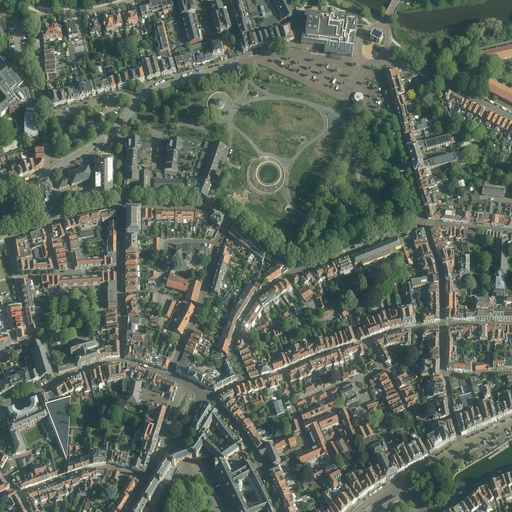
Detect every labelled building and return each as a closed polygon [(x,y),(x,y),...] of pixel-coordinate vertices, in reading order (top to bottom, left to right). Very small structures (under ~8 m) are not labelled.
[(198,9),(195,0),(176,0),(181,17),(195,13),(194,10),(198,9)] [(230,0),(232,4),(233,10),(235,15),(236,21),(237,24),(238,26),(239,33),(240,35),(238,36),(239,38),(239,40),(242,50),(243,55),(284,43),(280,28),(290,26),(289,20),(292,19),(290,10),(289,6),(288,5),(285,0),(230,0)] [(160,1),(155,2),(157,12),(158,14),(159,14),(159,15),(162,14),(162,13),(163,13),(162,11),(163,10),(161,4),(161,3),(160,1)] [(212,17),(216,32),(220,31),(220,32),(224,31),(224,30),(227,29),(227,30),(231,29),(227,13),(225,13),(222,3),(211,6),(212,9),(214,9),(215,11),(213,11),(214,16),(212,17)] [(148,17),(145,7),(140,9),(141,12),(138,12),(140,21),(145,20),(145,18),(148,17)] [(300,16),(300,21),(302,21),(304,21),(302,38),(301,44),(311,46),(325,48),(324,54),(326,54),(330,55),(334,55),(336,55),(340,56),(349,57),(352,58),(352,57),(357,19),(352,19),(349,18),(341,17),(333,16),(327,15),(325,15),(321,15),(320,14),(313,13),(305,12),(305,14),(301,14),(300,16)] [(130,14),(133,27),(136,26),(137,28),(139,27),(136,13),(133,13),(132,13),(131,13),(130,14)] [(124,16),(126,26),(125,26),(126,31),(129,30),(129,28),(133,27),(130,14),(129,14),(128,14),(127,14),(126,15),(124,16)] [(117,17),(113,18),(116,30),(116,32),(120,31),(123,31),(120,16),(119,15),(117,16),(117,17)] [(183,22),(184,24),(197,21),(197,20),(197,18),(195,19),(194,16),(182,19),(183,19),(182,19),(183,22)] [(108,19),(104,20),(105,24),(104,24),(105,29),(106,33),(104,33),(105,35),(108,35),(108,32),(111,31),(112,34),(116,33),(116,32),(116,30),(113,18),(113,17),(112,17),(109,18),(108,19)] [(89,29),(90,35),(91,37),(97,36),(97,37),(100,36),(99,33),(100,33),(99,29),(100,29),(99,25),(98,25),(97,21),(93,22),(93,21),(89,22),(90,23),(89,23),(90,29),(89,29)] [(184,24),(183,24),(184,27),(185,27),(185,29),(199,26),(199,25),(198,23),(196,24),(195,21),(198,21),(197,21),(184,24)] [(75,25),(71,26),(68,26),(68,27),(66,28),(69,41),(70,41),(70,39),(73,39),(74,41),(79,40),(76,29),(78,29),(79,28),(78,26),(77,25),(75,26),(75,25)] [(54,40),(53,28),(53,27),(52,26),(49,27),(49,28),(44,29),(44,33),(43,33),(43,37),(44,41),(54,40)] [(53,28),(54,40),(54,44),(56,44),(56,42),(56,41),(55,40),(62,39),(61,27),(61,26),(60,26),(58,26),(57,27),(57,28),(53,28)] [(185,29),(184,29),(185,33),(186,32),(187,34),(200,31),(199,28),(197,29),(197,26),(199,26),(185,29)] [(280,28),(284,43),(294,40),(290,26),(280,28)] [(187,34),(186,34),(187,38),(187,37),(188,39),(201,36),(201,33),(199,34),(198,31),(200,31),(187,34)] [(379,44),(383,37),(378,35),(374,32),(370,39),(375,41),(379,44)] [(201,36),(188,39),(188,41),(188,45),(189,45),(201,42),(200,39),(202,38),(201,36)] [(214,44),(211,45),(214,55),(224,52),(221,42),(215,44),(215,43),(214,43),(214,44)] [(203,54),(204,59),(205,62),(214,60),(212,52),(211,50),(210,50),(209,48),(206,49),(207,54),(208,53),(208,54),(203,56),(203,54)] [(511,48),(478,56),(480,63),(481,63),(482,65),(511,58),(511,48)] [(170,51),(162,52),(164,59),(168,58),(169,61),(165,62),(168,74),(176,72),(173,60),(170,51)] [(190,53),(191,55),(194,65),(196,64),(196,65),(201,64),(202,64),(205,64),(205,62),(204,59),(203,54),(199,55),(200,57),(195,58),(194,55),(197,54),(196,51),(193,52),(190,53)] [(160,59),(157,60),(162,76),(168,74),(165,62),(162,63),(161,60),(164,59),(162,52),(160,53),(156,54),(158,58),(159,57),(160,59)] [(180,58),(183,68),(188,67),(185,57),(185,54),(180,56),(180,58)] [(191,55),(185,57),(188,67),(194,65),(191,55)] [(183,68),(180,58),(175,60),(178,70),(183,68)] [(156,59),(149,61),(154,78),(161,76),(156,59)] [(154,78),(149,61),(142,63),(147,80),(154,78)] [(139,68),(135,70),(138,82),(145,81),(140,63),(139,63),(138,64),(138,67),(139,68)] [(466,66),(460,78),(468,82),(475,69),(468,65),(467,67),(466,66)] [(120,73),(120,74),(123,87),(131,85),(127,71),(126,68),(119,70),(120,73)] [(56,69),(45,70),(46,78),(53,77),(54,79),(56,79),(56,74),(56,69)] [(130,70),(127,71),(131,85),(138,82),(135,70),(135,69),(130,70)] [(387,74),(390,84),(400,81),(399,77),(400,77),(398,72),(401,71),(401,70),(395,71),(395,72),(387,74)] [(24,110),(25,110),(31,108),(33,107),(28,90),(23,91),(20,88),(23,85),(11,71),(4,77),(2,74),(0,75),(0,80),(2,83),(0,85),(0,94),(6,102),(0,107),(0,110),(3,114),(8,111),(9,114),(14,113),(14,112),(18,110),(18,109),(22,107),(22,108),(24,108),(24,110)] [(123,87),(120,74),(115,75),(118,88),(123,87)] [(92,77),(92,80),(96,94),(97,94),(98,94),(101,93),(101,92),(105,91),(105,92),(109,91),(109,90),(106,79),(98,81),(97,75),(92,77)] [(114,76),(107,78),(110,90),(111,89),(112,90),(114,90),(114,89),(117,88),(115,80),(114,76)] [(84,78),(82,79),(87,97),(91,95),(92,95),(92,96),(93,96),(94,95),(95,94),(92,80),(87,82),(87,81),(85,82),(85,81),(85,79),(84,78)] [(434,89),(435,83),(430,81),(430,80),(426,78),(423,85),(427,87),(428,88),(431,88),(434,89)] [(76,81),(77,84),(78,87),(81,99),(84,98),(84,97),(87,97),(82,79),(76,81)] [(392,92),(403,89),(400,81),(390,84),(392,92)] [(70,82),(70,83),(71,87),(74,101),(81,99),(78,87),(75,88),(74,86),(72,87),(72,85),(73,85),(72,82),(70,82)] [(511,93),(488,82),(485,89),(486,90),(486,91),(511,104),(511,93)] [(71,87),(63,89),(64,90),(64,91),(67,103),(72,102),(74,101),(71,87)] [(452,94),(440,88),(447,92),(443,100),(443,101),(448,103),(452,94)] [(56,89),(57,91),(60,105),(63,105),(67,103),(64,91),(64,90),(59,91),(59,92),(58,92),(58,89),(56,89)] [(403,89),(392,92),(395,101),(403,99),(401,95),(405,94),(403,89)] [(60,105),(57,91),(49,93),(51,106),(53,107),(60,105),(60,106),(60,105)] [(403,99),(395,101),(397,110),(410,106),(411,106),(410,103),(405,104),(404,100),(409,98),(407,94),(405,94),(401,95),(403,99)] [(448,103),(447,104),(448,105),(449,106),(450,107),(451,105),(450,104),(452,102),(455,104),(458,97),(452,94),(448,103)] [(458,97),(455,104),(459,106),(455,113),(457,114),(460,109),(464,101),(458,97)] [(460,109),(457,114),(459,115),(461,110),(460,110),(460,108),(465,111),(469,103),(464,100),(464,101),(460,109)] [(216,109),(217,110),(219,110),(220,110),(222,110),(223,109),(224,107),(224,106),(224,105),(223,103),(222,102),(221,101),(220,101),(218,101),(217,102),(216,103),(215,104),(215,106),(215,107),(216,109)] [(469,103),(465,111),(468,112),(466,116),(468,117),(468,119),(468,118),(470,115),(470,114),(474,106),(469,103)] [(37,106),(33,107),(31,108),(25,110),(26,115),(24,116),(24,138),(37,138),(37,119),(38,119),(38,115),(36,115),(36,114),(36,112),(38,112),(38,109),(37,106)] [(410,106),(397,110),(400,119),(410,116),(409,114),(410,113),(410,111),(411,111),(410,106)] [(468,118),(468,119),(470,120),(471,118),(470,118),(472,116),(470,115),(471,113),(475,116),(479,108),(474,106),(470,114),(470,115),(468,118)] [(479,108),(475,116),(481,118),(484,111),(479,108)] [(489,123),(493,115),(488,113),(484,120),(487,121),(485,125),(489,128),(490,125),(488,124),(489,123)] [(410,116),(400,119),(402,127),(415,124),(419,122),(418,120),(412,122),(412,121),(415,120),(413,115),(410,116)] [(493,115),(489,123),(494,125),(498,118),(493,115)] [(498,118),(494,125),(497,127),(494,131),(496,133),(497,132),(498,132),(500,130),(498,129),(499,128),(503,120),(498,118)] [(413,129),(403,132),(405,136),(420,132),(423,131),(426,140),(424,141),(424,142),(430,141),(426,128),(429,128),(427,120),(421,122),(421,124),(422,126),(413,129)] [(499,128),(504,130),(508,122),(503,120),(499,128)] [(415,124),(402,127),(403,132),(413,129),(413,127),(414,126),(414,127),(416,126),(415,124)] [(420,132),(405,136),(406,142),(415,139),(414,136),(421,134),(420,132)] [(414,145),(408,147),(409,148),(408,149),(410,156),(411,160),(412,164),(422,162),(423,165),(426,164),(425,160),(426,160),(425,155),(424,156),(423,152),(426,151),(446,146),(446,147),(449,146),(448,145),(457,143),(455,135),(415,147),(414,145)] [(124,169),(124,186),(126,186),(126,184),(137,184),(137,195),(149,195),(149,174),(137,174),(138,154),(149,154),(149,151),(151,151),(151,148),(149,148),(149,142),(132,142),(132,141),(126,141),(126,147),(124,147),(124,150),(126,150),(126,169),(124,169)] [(190,154),(192,154),(192,151),(190,151),(191,145),(174,143),(174,142),(168,141),(167,148),(166,148),(166,151),(167,151),(166,156),(165,168),(164,168),(163,171),(165,171),(164,174),(176,176),(176,172),(178,158),(178,156),(190,157),(190,154)] [(223,152),(224,149),(224,150),(225,147),(213,143),(212,148),(223,152)] [(221,157),(223,152),(212,148),(210,153),(221,157)] [(422,162),(412,164),(413,168),(413,167),(415,174),(426,171),(430,170),(459,162),(460,165),(463,165),(462,161),(464,161),(463,156),(464,155),(465,156),(468,156),(470,153),(469,150),(465,149),(463,153),(462,154),(452,157),(451,156),(448,156),(449,157),(439,160),(429,163),(426,164),(423,165),(422,162)] [(219,162),(221,157),(210,153),(208,158),(219,162)] [(95,200),(112,200),(112,160),(112,158),(95,158),(95,160),(95,168),(88,170),(88,168),(67,174),(67,175),(55,179),(58,189),(71,186),(92,180),(91,178),(95,177),(95,200)] [(218,167),(219,162),(208,158),(206,163),(218,167)] [(34,162),(32,162),(35,172),(39,171),(41,168),(43,165),(44,161),(39,162),(39,163),(38,165),(36,167),(34,162)] [(35,172),(32,162),(26,164),(29,174),(35,172)] [(216,172),(218,167),(206,163),(205,168),(216,172)] [(29,174),(26,164),(19,166),(20,168),(23,176),(29,174)] [(15,167),(11,168),(12,173),(14,179),(19,178),(15,167)] [(6,170),(4,170),(8,182),(14,179),(12,173),(11,168),(8,169),(10,174),(8,175),(6,170)] [(214,177),(216,172),(205,168),(203,173),(214,177)] [(0,181),(1,184),(8,182),(4,170),(0,171),(0,181)] [(426,171),(415,174),(418,183),(423,182),(423,181),(425,181),(425,183),(433,181),(430,170),(426,171)] [(212,182),(214,177),(203,173),(201,178),(212,182)] [(206,201),(212,182),(201,178),(199,184),(193,182),(186,181),(186,193),(191,193),(195,195),(195,197),(206,201)] [(440,179),(433,181),(425,183),(425,181),(423,181),(423,182),(418,183),(420,192),(432,189),(435,188),(435,187),(434,186),(437,186),(436,183),(440,182),(440,179)] [(41,222),(59,216),(57,209),(55,209),(48,189),(50,188),(47,181),(30,187),(32,194),(33,193),(40,214),(39,215),(41,222)] [(483,188),(483,196),(503,198),(504,193),(507,193),(507,194),(507,193),(508,193),(509,192),(509,191),(509,190),(509,189),(509,188),(508,188),(494,186),(489,186),(484,186),(483,188)] [(430,194),(421,196),(422,200),(441,195),(440,193),(437,194),(436,192),(438,192),(438,191),(437,187),(435,187),(435,188),(432,189),(432,190),(433,193),(434,196),(431,196),(430,194)] [(441,195),(422,200),(425,209),(437,206),(435,198),(437,198),(437,199),(442,198),(441,195),(441,196),(441,195)] [(492,215),(491,226),(498,226),(499,218),(499,217),(500,210),(501,204),(498,203),(496,217),(497,217),(497,218),(495,218),(495,217),(493,217),(493,215),(492,215)] [(437,206),(425,209),(428,220),(432,220),(440,213),(438,205),(437,206)] [(484,216),(483,225),(491,226),(492,215),(493,208),(490,208),(490,212),(489,220),(487,220),(488,216),(484,216)] [(125,236),(136,236),(139,236),(139,211),(138,211),(137,211),(135,211),(135,210),(134,210),(134,211),(131,211),(131,210),(130,210),(130,211),(127,211),(127,210),(126,210),(126,211),(125,211),(125,213),(125,234),(125,236)] [(142,220),(148,220),(148,211),(154,211),(142,211),(142,220)] [(442,215),(441,221),(454,222),(455,213),(455,212),(444,211),(442,214),(442,215)] [(200,225),(200,222),(202,213),(195,212),(194,222),(193,226),(192,228),(191,233),(194,234),(196,224),(200,225)] [(470,212),(468,224),(476,224),(477,215),(477,214),(477,213),(473,213),(473,214),(471,214),(471,212),(470,212)] [(106,213),(99,215),(101,222),(108,221),(107,220),(106,213)] [(200,222),(204,223),(203,228),(206,228),(208,221),(211,214),(202,213),(200,222)] [(440,213),(432,220),(441,221),(442,215),(442,214),(440,213)] [(367,214),(359,218),(363,226),(372,222),(367,214)] [(477,215),(476,224),(483,225),(484,216),(484,215),(477,214),(477,215)] [(90,224),(101,222),(99,215),(88,217),(90,224)] [(220,227),(223,220),(212,215),(209,221),(217,225),(215,229),(218,230),(220,227)] [(78,227),(79,227),(90,224),(88,217),(77,220),(78,227)] [(77,227),(78,227),(77,220),(73,221),(69,222),(71,229),(77,227)] [(69,222),(63,224),(66,231),(71,229),(69,222)] [(58,229),(57,225),(48,228),(50,234),(57,232),(58,232),(58,231),(58,229)] [(233,238),(239,231),(234,227),(228,234),(231,237),(230,238),(232,239),(233,238)] [(412,235),(414,243),(426,239),(423,230),(416,233),(412,235)] [(239,231),(233,238),(236,240),(235,242),(237,243),(244,234),(239,231)] [(475,232),(463,231),(463,240),(474,241),(475,232)] [(39,232),(29,236),(31,243),(32,245),(34,245),(35,248),(40,247),(40,244),(40,243),(42,242),(40,237),(39,232)] [(511,235),(481,233),(480,240),(490,241),(489,270),(488,270),(488,283),(494,284),(493,293),(505,294),(508,250),(508,244),(511,243),(511,235)] [(244,234),(237,243),(238,242),(241,244),(240,245),(242,247),(249,238),(244,234)] [(29,236),(22,238),(24,246),(25,248),(25,249),(28,249),(26,242),(27,242),(28,244),(31,243),(29,236)] [(249,238),(242,247),(247,251),(254,242),(249,238)] [(376,249),(381,260),(390,257),(396,254),(395,250),(402,248),(404,253),(406,252),(405,248),(404,246),(405,246),(403,239),(399,240),(398,240),(397,240),(392,242),(385,245),(385,246),(384,246),(383,246),(382,247),(382,246),(381,246),(382,247),(380,247),(380,248),(379,248),(378,248),(377,249),(377,248),(376,248),(376,249)] [(250,253),(246,258),(248,260),(252,255),(253,253),(258,246),(256,244),(254,242),(247,251),(248,250),(251,252),(250,253)] [(173,257),(181,257),(181,260),(183,260),(183,262),(191,262),(191,258),(203,258),(203,256),(206,256),(206,250),(204,250),(199,250),(199,244),(187,244),(187,248),(176,248),(176,249),(174,249),(173,257)] [(224,244),(221,258),(229,260),(230,257),(228,257),(228,256),(230,256),(232,256),(233,251),(230,250),(230,249),(224,244)] [(125,246),(125,255),(136,255),(137,255),(140,255),(140,251),(136,251),(136,246),(125,246)] [(258,246),(253,253),(256,256),(253,259),(255,261),(257,258),(258,257),(263,250),(258,246)] [(0,247),(0,309),(18,304),(7,268),(9,268),(7,262),(6,262),(1,247),(0,247)] [(428,248),(418,250),(419,253),(420,253),(421,257),(431,255),(428,248)] [(449,268),(444,268),(447,284),(461,284),(461,278),(469,278),(469,277),(469,259),(468,259),(468,248),(463,248),(463,262),(461,262),(461,266),(459,266),(459,269),(459,274),(454,274),(453,270),(453,269),(449,270),(449,268)] [(381,260),(376,249),(374,250),(373,250),(372,251),(372,250),(371,250),(372,251),(370,251),(370,252),(368,252),(367,253),(367,252),(366,252),(366,253),(365,253),(358,256),(352,258),(351,258),(355,266),(361,264),(363,267),(369,265),(381,260)] [(263,250),(258,257),(261,260),(260,261),(262,262),(268,254),(263,250)] [(446,253),(438,254),(442,262),(454,262),(456,262),(456,260),(453,260),(453,253),(446,253)] [(278,261),(268,254),(266,258),(270,262),(271,263),(271,262),(274,264),(275,265),(275,264),(278,261)] [(80,260),(80,255),(71,255),(74,269),(75,270),(114,267),(115,266),(115,256),(107,256),(107,258),(105,260),(101,260),(100,259),(84,260),(84,261),(82,261),(80,260)] [(24,258),(16,259),(18,272),(19,273),(52,271),(53,270),(51,261),(45,263),(46,266),(36,267),(35,263),(30,263),(30,264),(28,264),(25,263),(24,258)] [(221,258),(219,264),(228,266),(229,260),(221,258)] [(336,264),(340,276),(353,271),(348,259),(348,260),(336,264)] [(278,261),(275,264),(280,271),(281,271),(284,267),(278,261)] [(418,263),(419,265),(422,264),(423,271),(436,270),(433,261),(422,263),(418,263)] [(219,264),(217,270),(225,272),(226,272),(228,266),(219,264)] [(275,269),(272,271),(277,278),(281,274),(280,271),(275,264),(275,265),(274,264),(272,265),(275,269)] [(336,265),(330,267),(334,279),(335,279),(337,278),(336,277),(340,276),(336,264),(335,265),(336,265)] [(270,272),(268,274),(272,281),(277,278),(272,271),(269,266),(267,268),(270,272)] [(256,282),(262,285),(265,280),(264,279),(262,275),(261,275),(262,274),(261,272),(259,271),(258,270),(254,267),(253,271),(257,272),(259,274),(258,278),(257,278),(256,278),(255,278),(254,278),(253,279),(252,280),(256,282)] [(334,279),(330,267),(325,269),(323,270),(323,271),(323,270),(326,276),(328,281),(334,279)] [(268,274),(265,269),(263,271),(266,275),(264,277),(265,280),(268,284),(272,281),(268,274)] [(217,270),(216,276),(223,278),(224,274),(225,275),(226,272),(225,272),(217,270)] [(318,277),(322,279),(323,280),(326,279),(326,278),(324,274),(322,270),(316,272),(318,277)] [(436,270),(423,271),(426,271),(427,277),(423,278),(424,279),(438,277),(436,270)] [(316,272),(309,275),(314,280),(318,283),(322,279),(318,277),(316,272)] [(304,285),(301,281),(295,274),(293,277),(294,278),(293,279),(292,279),(291,279),(291,280),(291,281),(295,285),(298,281),(303,287),(305,285),(304,285)] [(309,274),(301,281),(304,285),(308,282),(309,283),(310,282),(312,283),(313,282),(316,286),(318,283),(314,280),(309,275),(309,274)] [(56,279),(41,280),(42,286),(47,285),(47,287),(47,288),(59,287),(59,289),(100,287),(100,285),(104,285),(104,284),(106,284),(108,285),(108,290),(107,290),(107,299),(108,310),(116,310),(116,300),(115,276),(115,275),(99,276),(99,278),(59,280),(59,279),(56,279)] [(216,276),(214,281),(223,284),(224,281),(222,281),(223,278),(216,276)] [(438,277),(424,279),(412,281),(411,281),(412,289),(429,286),(438,285),(438,277)] [(196,304),(199,291),(201,285),(192,282),(191,285),(188,284),(169,279),(166,288),(186,293),(186,292),(189,293),(186,302),(196,304)] [(214,281),(213,287),(220,289),(221,290),(223,284),(214,281)] [(286,281),(281,284),(287,291),(289,294),(290,297),(292,295),(290,292),(293,290),(286,281)] [(251,286),(245,283),(244,285),(247,287),(245,290),(253,295),(255,292),(256,292),(257,290),(256,289),(251,286)] [(281,284),(277,287),(282,295),(284,297),(285,296),(286,297),(289,294),(287,291),(281,284)] [(409,308),(398,310),(401,327),(416,325),(414,309),(416,309),(413,291),(411,292),(410,284),(404,285),(409,308)] [(461,284),(447,284),(447,297),(458,297),(458,293),(459,293),(459,292),(458,292),(458,291),(456,291),(456,288),(456,287),(459,287),(459,284),(461,284)] [(220,289),(213,287),(211,293),(218,295),(219,292),(221,292),(221,290),(220,289)] [(277,287),(272,291),(277,298),(282,295),(284,298),(284,297),(282,295),(277,287)] [(305,300),(314,294),(307,287),(299,293),(304,301),(305,300)] [(239,293),(238,293),(250,300),(253,295),(245,290),(244,293),(240,291),(238,290),(237,291),(239,293)] [(272,291),(268,294),(273,301),(275,304),(279,301),(277,298),(272,291)] [(125,298),(125,304),(133,300),(138,300),(149,300),(149,299),(149,296),(150,293),(143,294),(143,297),(140,297),(140,298),(137,299),(137,296),(131,296),(125,297),(125,298)] [(238,293),(237,295),(236,298),(239,300),(247,305),(250,300),(238,293)] [(493,293),(493,300),(492,320),(503,320),(505,300),(505,294),(493,293)] [(268,294),(264,297),(269,304),(268,304),(270,307),(270,306),(271,308),(273,307),(271,303),(273,301),(268,294)] [(439,296),(429,296),(428,296),(428,301),(427,302),(427,305),(428,305),(429,308),(439,306),(439,300),(439,296)] [(264,297),(259,300),(263,309),(263,312),(264,314),(267,313),(266,309),(270,307),(268,304),(269,304),(264,297)] [(458,297),(447,297),(447,300),(447,312),(446,320),(456,321),(458,321),(458,305),(458,297)] [(511,299),(505,300),(503,320),(511,320),(511,299)] [(133,300),(125,304),(126,308),(134,306),(138,305),(140,305),(138,300),(133,300)] [(233,300),(231,302),(232,303),(244,310),(247,305),(239,300),(237,303),(233,300)] [(256,304),(254,307),(261,311),(262,309),(263,312),(263,309),(259,300),(256,304)] [(475,300),(474,309),(475,320),(483,320),(484,312),(483,312),(483,303),(476,303),(476,300),(475,300)] [(484,303),(483,303),(483,312),(484,312),(483,320),(492,320),(493,300),(492,300),(491,303),(486,303),(486,301),(484,301),(484,303)] [(244,310),(232,303),(231,305),(235,307),(233,310),(240,315),(244,310)] [(184,310),(185,310),(192,314),(193,312),(194,309),(187,304),(184,310)] [(458,305),(458,321),(466,320),(466,309),(462,309),(462,304),(460,304),(459,305),(458,305)] [(19,306),(9,309),(10,314),(20,313),(19,306)] [(424,313),(425,316),(427,316),(439,314),(439,306),(429,308),(425,308),(425,313),(424,313)] [(35,308),(25,310),(26,316),(34,314),(37,313),(37,309),(40,309),(39,307),(35,308)] [(254,307),(251,312),(258,316),(261,311),(254,307)] [(343,309),(338,314),(339,315),(342,317),(344,319),(348,313),(343,309)] [(466,309),(466,320),(475,320),(474,309),(466,309)] [(148,311),(147,318),(149,318),(149,322),(157,324),(158,321),(158,319),(152,317),(152,316),(151,315),(151,314),(150,314),(151,310),(148,310),(148,311)] [(185,310),(182,315),(190,319),(192,314),(185,310)] [(240,315),(233,310),(231,313),(227,311),(226,313),(237,320),(240,315)] [(286,310),(281,314),(284,318),(284,317),(285,319),(290,316),(286,310)] [(401,327),(398,310),(397,310),(397,311),(387,313),(391,329),(401,327)] [(251,312),(248,317),(255,321),(258,316),(251,312)] [(380,318),(375,320),(380,333),(389,330),(384,314),(379,315),(380,318)] [(427,316),(425,316),(426,318),(433,317),(434,322),(439,322),(439,319),(439,314),(427,316)] [(179,321),(187,325),(190,319),(182,315),(179,321)] [(227,320),(226,324),(235,326),(237,321),(232,318),(225,316),(224,319),(227,320)] [(425,316),(422,316),(423,323),(423,324),(424,324),(434,322),(433,317),(426,318),(425,316)] [(248,317),(245,321),(252,326),(255,321),(248,317)] [(35,319),(27,321),(28,326),(30,326),(36,324),(36,327),(41,326),(42,326),(43,325),(42,322),(36,324),(35,319)] [(364,320),(360,321),(361,323),(363,322),(370,337),(375,335),(380,333),(375,320),(370,322),(368,319),(365,320),(364,320)] [(171,325),(174,327),(175,325),(176,326),(177,326),(184,330),(187,325),(179,321),(177,320),(175,323),(173,322),(171,325)] [(242,326),(243,327),(247,330),(248,333),(249,335),(252,334),(254,333),(253,330),(251,331),(249,330),(252,326),(245,321),(241,326),(242,326)] [(361,323),(360,323),(361,324),(362,324),(364,329),(362,331),(362,330),(362,331),(366,339),(370,337),(363,322),(361,323)] [(96,332),(97,332),(102,331),(107,331),(117,330),(118,330),(117,330),(117,324),(106,325),(106,329),(101,329),(95,330),(95,332),(96,332)] [(127,325),(126,333),(132,334),(134,334),(135,326),(145,327),(127,325)] [(176,326),(174,331),(180,335),(181,335),(184,330),(177,326),(176,326)] [(221,328),(214,326),(214,327),(220,329),(220,330),(224,331),(223,335),(231,337),(233,331),(221,328)] [(274,329),(275,330),(275,331),(271,332),(273,338),(277,337),(277,336),(279,335),(282,334),(280,328),(277,329),(277,328),(274,329)] [(345,331),(345,332),(346,333),(349,344),(356,342),(351,329),(352,329),(351,328),(345,331)] [(495,328),(487,329),(487,343),(494,342),(494,345),(496,345),(495,345),(496,344),(496,342),(495,342),(495,328)] [(505,328),(495,328),(495,342),(496,342),(496,344),(500,345),(500,347),(505,347),(505,342),(505,328)] [(180,335),(174,331),(168,329),(166,333),(173,335),(173,334),(179,337),(180,335)] [(264,329),(258,331),(261,337),(267,335),(264,329)] [(366,339),(362,331),(359,332),(357,329),(355,330),(357,333),(360,341),(366,339)] [(455,329),(455,335),(456,335),(456,340),(461,340),(461,339),(463,339),(463,338),(464,338),(464,329),(455,329)] [(472,340),(472,329),(464,329),(464,338),(463,338),(463,339),(463,342),(465,342),(465,337),(467,337),(467,340),(472,340)] [(472,329),(472,340),(472,343),(475,343),(475,342),(479,342),(480,342),(480,329),(472,329)] [(426,336),(426,338),(429,338),(429,339),(434,339),(435,336),(438,335),(438,330),(429,331),(429,336),(426,336)] [(196,331),(193,336),(201,340),(202,337),(206,338),(207,336),(196,331)] [(400,340),(400,344),(405,344),(404,346),(410,347),(411,331),(401,334),(401,340),(400,340)] [(126,333),(126,342),(133,343),(142,344),(143,344),(144,337),(140,336),(132,335),(132,334),(126,333)] [(342,334),(337,336),(340,347),(345,346),(342,335),(342,334)] [(3,339),(0,339),(0,345),(4,345),(5,344),(5,343),(6,343),(11,342),(9,335),(2,337),(3,339)] [(220,340),(222,340),(230,343),(231,337),(223,335),(222,338),(218,337),(217,339),(220,340)] [(241,335),(239,341),(245,343),(246,339),(248,340),(248,339),(246,338),(247,337),(241,335)] [(394,335),(386,338),(390,346),(394,345),(394,344),(394,339),(394,335),(396,335),(394,335)] [(193,336),(190,341),(198,345),(199,346),(199,345),(202,347),(203,346),(205,342),(201,340),(193,336)] [(386,338),(382,339),(384,345),(383,345),(384,348),(390,346),(386,338)] [(316,340),(316,342),(317,346),(318,346),(318,348),(317,348),(319,354),(325,352),(323,342),(322,339),(316,340)] [(322,339),(323,342),(325,352),(330,350),(327,340),(323,342),(322,339)] [(333,339),(327,340),(330,350),(336,348),(333,339)] [(375,348),(376,347),(383,345),(384,345),(382,339),(374,342),(375,344),(374,345),(375,348)] [(219,343),(218,346),(220,346),(228,348),(230,343),(222,340),(222,341),(219,340),(218,343),(219,343)] [(190,341),(187,346),(195,351),(196,350),(195,350),(198,345),(190,341)] [(245,343),(239,341),(237,347),(236,347),(239,351),(243,348),(245,344),(247,345),(248,344),(245,343)] [(305,349),(304,349),(305,354),(306,359),(310,357),(307,348),(308,348),(307,343),(304,343),(303,341),(299,342),(302,349),(305,348),(305,349)] [(428,346),(428,350),(439,350),(438,341),(429,342),(429,346),(428,346)] [(31,354),(35,370),(38,381),(52,375),(44,349),(43,350),(42,347),(41,347),(39,342),(30,344),(28,345),(30,354),(31,354)] [(132,350),(133,343),(126,342),(125,350),(132,350)] [(100,360),(94,343),(69,351),(71,356),(72,362),(74,361),(77,368),(77,369),(80,367),(86,365),(91,364),(96,362),(100,360)] [(94,344),(94,343),(100,360),(106,359),(105,354),(104,348),(103,348),(100,349),(99,349),(97,343),(94,344)] [(132,355),(131,361),(137,362),(142,344),(133,343),(132,350),(133,350),(132,355)] [(142,344),(137,362),(143,364),(143,363),(146,352),(141,351),(143,344),(142,344)] [(146,352),(143,363),(143,364),(149,366),(153,352),(154,349),(151,348),(150,351),(146,350),(146,349),(142,348),(143,345),(143,344),(141,351),(146,352)] [(361,345),(357,347),(359,353),(360,356),(365,355),(365,354),(367,354),(365,349),(363,350),(361,345)] [(376,347),(381,356),(387,354),(390,353),(389,350),(385,351),(384,348),(383,345),(376,347)] [(109,346),(103,347),(103,348),(104,348),(105,354),(106,359),(112,358),(111,353),(110,354),(109,348),(109,346)] [(195,351),(187,346),(185,352),(193,356),(198,358),(199,356),(194,354),(195,351)] [(247,346),(243,348),(239,351),(241,356),(249,353),(247,346)] [(299,346),(292,348),(295,355),(298,354),(301,361),(306,359),(305,354),(304,349),(301,351),(299,346)] [(113,347),(109,348),(110,354),(111,353),(112,358),(118,358),(119,357),(119,348),(113,348),(113,347)] [(357,347),(347,350),(349,356),(359,353),(360,357),(360,356),(359,353),(357,347)] [(292,348),(288,350),(290,354),(292,357),(295,364),(301,361),(298,354),(295,355),(292,348)] [(153,352),(149,366),(155,367),(158,358),(159,355),(158,355),(158,356),(154,355),(156,350),(154,349),(153,352)] [(131,361),(132,355),(133,350),(132,350),(125,350),(124,359),(131,361)] [(387,354),(381,356),(385,364),(391,362),(393,361),(389,350),(390,353),(387,354)] [(163,360),(161,369),(166,371),(168,367),(173,354),(170,353),(167,359),(168,360),(168,361),(164,359),(164,360),(163,360)] [(189,366),(193,357),(184,353),(180,362),(189,366)] [(249,353),(241,356),(244,362),(252,358),(249,353)] [(336,354),(331,356),(334,365),(333,365),(334,366),(337,365),(339,364),(339,363),(336,354)] [(280,358),(281,362),(283,369),(288,367),(286,361),(284,357),(284,356),(284,355),(279,357),(280,358)] [(331,356),(325,358),(327,363),(325,363),(326,367),(327,367),(333,365),(334,365),(331,356)] [(158,358),(155,367),(161,369),(163,360),(164,360),(163,360),(160,359),(158,358)] [(252,358),(244,362),(246,367),(254,364),(252,358)] [(281,362),(280,358),(276,360),(276,364),(272,365),(271,362),(270,362),(274,372),(283,369),(281,362)] [(325,358),(320,360),(322,364),(324,369),(323,369),(324,371),(324,373),(329,371),(327,367),(326,367),(325,363),(327,363),(325,358)] [(260,362),(262,366),(261,367),(261,368),(259,368),(262,376),(270,373),(274,372),(270,362),(267,363),(266,360),(264,359),(261,361),(260,362)] [(464,359),(463,366),(464,366),(464,372),(472,372),(472,363),(470,362),(471,360),(464,359)] [(493,361),(493,370),(504,368),(505,368),(505,359),(504,359),(504,360),(493,361)] [(225,377),(217,381),(214,383),(206,378),(206,377),(192,370),(180,364),(176,373),(188,378),(197,383),(199,384),(202,385),(211,391),(212,390),(213,392),(215,392),(216,391),(217,390),(237,380),(234,374),(234,375),(228,360),(220,364),(225,377)] [(320,360),(315,362),(318,372),(318,373),(324,371),(323,369),(324,369),(322,364),(320,360)] [(72,362),(56,366),(58,374),(77,368),(74,361),(72,362)] [(311,363),(307,364),(311,373),(315,372),(315,373),(318,372),(315,362),(311,363)] [(439,362),(422,362),(422,363),(421,378),(430,377),(431,378),(439,377),(439,362)] [(455,362),(447,362),(446,371),(454,371),(454,365),(451,365),(451,363),(455,363),(455,362)] [(254,364),(246,367),(248,373),(256,370),(254,364)] [(307,364),(303,366),(308,377),(312,375),(311,373),(307,364)] [(120,365),(104,368),(106,381),(106,383),(106,384),(122,381),(122,393),(127,393),(127,380),(126,380),(126,379),(124,379),(124,375),(120,375),(120,365)] [(129,366),(120,365),(120,375),(124,375),(124,379),(126,379),(126,380),(127,380),(128,380),(128,376),(125,376),(126,372),(129,372),(128,372),(129,366)] [(303,366),(299,368),(303,378),(308,377),(303,366)] [(135,369),(131,381),(136,382),(140,370),(136,368),(135,369)] [(299,368),(295,370),(297,375),(298,379),(300,383),(301,382),(300,380),(303,379),(303,378),(299,368)] [(17,372),(18,376),(22,387),(30,384),(27,372),(26,369),(17,372)] [(31,370),(27,372),(30,384),(38,381),(35,370),(33,370),(33,369),(31,370)] [(100,369),(95,371),(98,387),(99,387),(102,386),(103,390),(106,390),(106,395),(108,395),(107,387),(106,384),(105,384),(105,386),(104,386),(104,385),(103,385),(101,376),(100,369)] [(354,369),(347,371),(350,377),(357,374),(354,369)] [(140,370),(136,382),(140,383),(140,382),(138,381),(139,379),(141,380),(142,378),(144,372),(140,370)] [(256,370),(248,373),(251,379),(256,377),(259,376),(256,370)] [(10,374),(3,376),(5,381),(9,392),(13,390),(22,387),(18,376),(17,372),(16,371),(14,372),(9,373),(10,374)] [(98,387),(95,371),(89,373),(92,388),(94,388),(98,387)] [(350,377),(347,371),(347,372),(347,373),(343,375),(344,378),(342,378),(343,382),(349,379),(348,378),(350,377)] [(140,382),(140,383),(141,383),(144,384),(149,374),(144,372),(142,378),(145,379),(144,380),(141,380),(140,382)] [(369,388),(372,393),(373,393),(376,391),(375,389),(373,391),(371,387),(380,383),(388,378),(385,373),(369,381),(371,387),(369,388)] [(394,378),(396,384),(397,384),(408,379),(405,373),(400,376),(394,378)] [(85,374),(80,375),(82,381),(83,385),(83,389),(84,393),(90,392),(87,379),(85,374)] [(149,374),(144,384),(149,385),(153,375),(149,374)] [(80,375),(74,378),(77,386),(73,388),(74,391),(75,392),(83,389),(83,385),(82,381),(80,375)] [(153,375),(149,385),(152,386),(153,387),(155,383),(154,382),(155,380),(156,381),(157,377),(153,375)] [(279,376),(273,378),(276,388),(279,387),(280,387),(278,382),(280,381),(280,379),(284,378),(281,375),(279,376)] [(429,387),(425,387),(425,388),(429,387),(436,386),(436,385),(443,383),(441,376),(439,377),(431,378),(431,382),(428,383),(429,387)] [(162,378),(157,377),(156,381),(155,380),(154,382),(155,383),(153,387),(158,389),(153,387),(154,385),(158,387),(162,378)] [(74,378),(65,383),(69,393),(70,393),(74,391),(73,388),(77,386),(74,378)] [(158,389),(159,389),(161,390),(161,391),(162,392),(161,392),(163,386),(168,388),(167,390),(166,390),(165,393),(171,395),(175,383),(162,378),(158,387),(158,389)] [(273,378),(268,380),(271,390),(273,397),(281,394),(282,397),(288,395),(286,389),(280,391),(279,387),(276,388),(273,378)] [(388,378),(380,383),(382,387),(390,383),(388,378)] [(456,385),(454,378),(452,378),(449,378),(451,389),(456,389),(456,388),(461,388),(460,386),(460,384),(456,385)] [(408,379),(397,384),(396,384),(399,390),(410,385),(409,384),(410,383),(408,379)] [(475,379),(470,380),(472,387),(472,388),(473,393),(474,395),(478,394),(475,379)] [(122,393),(122,395),(122,397),(126,398),(126,404),(148,408),(152,408),(153,405),(138,400),(141,383),(140,383),(136,382),(131,381),(128,380),(127,380),(127,393),(122,393)] [(268,380),(262,381),(265,389),(266,393),(268,398),(273,397),(271,390),(268,380)] [(9,392),(5,381),(1,383),(1,382),(0,381),(0,391),(1,395),(5,394),(5,393),(6,393),(7,393),(9,392)] [(262,381),(258,383),(260,391),(260,390),(260,391),(263,390),(264,394),(266,393),(265,389),(262,381)] [(29,403),(30,405),(30,406),(30,407),(30,408),(30,409),(29,410),(29,411),(28,411),(27,411),(28,411),(25,412),(25,413),(23,414),(23,413),(20,414),(19,414),(19,415),(18,415),(17,414),(15,414),(14,413),(15,412),(14,412),(13,409),(12,409),(6,411),(8,415),(9,417),(10,418),(13,420),(14,422),(11,423),(7,425),(3,413),(0,413),(0,416),(2,421),(4,426),(7,425),(13,447),(14,449),(15,455),(25,453),(20,441),(16,431),(30,426),(33,425),(33,424),(47,419),(40,422),(49,443),(56,440),(66,461),(70,397),(63,400),(62,396),(69,393),(65,383),(55,389),(47,394),(49,399),(47,400),(46,400),(44,395),(28,402),(29,403)] [(252,384),(254,392),(260,391),(258,383),(252,384)] [(382,387),(381,388),(383,393),(385,393),(394,390),(390,383),(382,387)] [(425,388),(425,387),(422,388),(422,389),(422,390),(427,390),(432,388),(432,391),(444,389),(443,383),(436,385),(436,386),(429,387),(425,388)] [(252,384),(246,386),(248,394),(252,393),(252,394),(255,394),(254,392),(252,384)] [(410,385),(399,390),(402,395),(412,391),(410,385)] [(246,386),(240,388),(243,397),(243,398),(245,403),(247,402),(246,400),(245,395),(248,394),(248,395),(248,394),(246,386)] [(344,390),(340,392),(344,401),(356,396),(352,387),(344,390)] [(491,423),(496,420),(490,396),(488,387),(482,389),(483,393),(485,402),(491,423)] [(488,387),(490,396),(496,420),(497,420),(497,419),(498,419),(503,417),(500,405),(499,405),(495,406),(495,402),(496,402),(496,401),(494,395),(492,396),(490,390),(489,391),(488,387)] [(243,397),(240,388),(234,390),(238,400),(240,399),(240,397),(243,396),(244,400),(242,400),(243,403),(245,403),(243,398),(243,397)] [(444,389),(432,391),(433,395),(431,395),(427,396),(428,399),(436,397),(445,396),(444,389)] [(394,390),(385,393),(387,395),(384,396),(384,397),(382,398),(383,400),(385,399),(396,394),(394,390)] [(227,394),(225,395),(227,399),(229,399),(230,401),(233,398),(232,399),(231,397),(234,395),(232,391),(232,392),(230,393),(230,392),(229,393),(227,394)] [(412,391),(402,395),(404,400),(417,395),(417,394),(413,396),(412,391)] [(473,393),(463,396),(465,406),(467,411),(472,431),(483,426),(475,399),(474,395),(473,393)] [(503,393),(497,394),(498,400),(505,399),(509,414),(511,413),(511,398),(511,393),(510,393),(504,395),(503,393)] [(396,394),(385,399),(387,403),(399,398),(396,394)] [(224,406),(230,401),(229,399),(227,399),(225,395),(224,395),(225,395),(223,396),(222,396),(222,397),(221,398),(220,398),(218,399),(218,400),(220,401),(219,402),(220,402),(221,403),(221,404),(222,404),(223,406),(224,406)] [(256,406),(264,403),(262,396),(258,398),(257,395),(255,395),(256,398),(258,398),(259,401),(251,404),(252,408),(256,406)] [(417,395),(404,400),(407,405),(406,405),(407,405),(415,402),(415,401),(418,400),(417,395)] [(356,396),(344,401),(346,406),(358,401),(356,396)] [(472,431),(467,411),(465,406),(463,396),(462,396),(459,397),(460,400),(461,404),(462,407),(463,411),(461,412),(467,434),(472,431)] [(230,401),(224,406),(228,411),(234,405),(232,403),(235,400),(233,398),(230,401)] [(399,398),(387,403),(389,407),(390,407),(400,402),(399,398)] [(479,398),(475,399),(483,426),(491,423),(485,402),(481,403),(479,398)] [(505,399),(498,400),(499,405),(500,405),(503,417),(509,414),(505,399)] [(325,404),(325,405),(328,410),(336,407),(333,400),(325,404)] [(435,404),(431,405),(431,408),(438,406),(447,404),(446,400),(435,402),(435,404)] [(277,416),(287,413),(286,410),(284,411),(281,402),(273,404),(277,416)] [(325,402),(316,406),(317,408),(320,414),(325,411),(327,411),(328,410),(325,405),(325,404),(325,402)] [(400,402),(390,407),(391,411),(402,405),(400,402)] [(407,405),(406,405),(408,409),(410,408),(411,407),(413,410),(420,407),(419,405),(416,406),(415,402),(407,405)] [(447,404),(438,406),(439,414),(432,415),(433,420),(435,420),(435,421),(441,419),(443,419),(449,417),(447,404)] [(197,433),(196,436),(195,436),(199,438),(201,436),(203,437),(205,439),(207,437),(208,438),(210,434),(207,432),(207,433),(206,432),(212,422),(232,447),(223,454),(223,452),(223,451),(221,450),(220,451),(220,453),(207,441),(203,447),(222,463),(222,464),(227,461),(227,460),(226,459),(240,449),(241,450),(242,451),(243,450),(244,449),(243,448),(242,448),(238,443),(236,440),(217,415),(217,414),(208,405),(194,427),(197,430),(196,431),(196,433),(197,433)] [(234,405),(228,411),(232,415),(237,411),(237,410),(239,409),(237,407),(236,408),(234,405)] [(402,405),(391,411),(389,412),(390,413),(392,412),(394,415),(405,410),(402,405)] [(162,420),(165,411),(152,408),(148,408),(147,413),(145,413),(145,415),(146,416),(162,420)] [(308,411),(309,412),(311,417),(320,414),(317,408),(312,411),(311,409),(309,411),(308,411)] [(341,415),(343,420),(349,418),(345,409),(338,412),(339,413),(340,415),(341,415)] [(237,411),(232,415),(235,420),(242,415),(244,413),(242,411),(239,413),(237,411)] [(309,412),(304,414),(303,413),(301,414),(300,414),(303,421),(311,417),(309,412)] [(461,412),(455,413),(458,427),(459,427),(460,430),(459,430),(460,432),(461,436),(467,434),(461,412)] [(334,414),(329,416),(333,426),(335,425),(336,426),(339,425),(337,420),(335,416),(334,414)] [(242,415),(235,420),(241,426),(246,421),(247,422),(249,421),(247,419),(246,420),(242,415)] [(146,416),(143,425),(160,429),(162,420),(146,416)] [(329,416),(324,418),(329,429),(332,428),(332,427),(333,426),(329,416)] [(249,421),(247,422),(241,427),(245,432),(256,424),(263,419),(261,417),(255,422),(254,421),(251,424),(249,421)] [(324,418),(319,420),(323,430),(325,429),(326,431),(329,429),(324,418)] [(349,418),(343,420),(346,426),(343,427),(345,429),(351,427),(352,426),(349,418)] [(315,421),(303,426),(307,433),(308,433),(315,448),(312,450),(317,461),(317,459),(320,458),(321,459),(324,458),(324,460),(329,458),(321,440),(323,439),(315,421)] [(296,435),(300,434),(297,422),(291,424),(294,434),(296,433),(296,435)] [(451,422),(445,423),(445,424),(449,442),(450,442),(456,439),(451,422)] [(431,429),(432,429),(439,428),(443,445),(450,442),(449,442),(445,424),(445,423),(445,426),(441,426),(440,423),(438,424),(431,425),(430,425),(430,426),(431,426),(431,429)] [(134,440),(134,441),(143,444),(154,447),(156,440),(160,429),(143,425),(143,426),(146,427),(142,436),(136,434),(134,440)] [(371,450),(374,457),(382,452),(383,453),(384,457),(387,456),(385,452),(387,451),(384,444),(381,445),(379,446),(377,440),(372,432),(369,425),(357,431),(361,441),(366,452),(371,450)] [(339,432),(339,433),(342,439),(343,439),(346,446),(347,446),(352,443),(358,441),(356,437),(351,428),(351,427),(345,429),(343,427),(340,428),(341,429),(338,430),(339,432)] [(246,434),(250,439),(258,434),(262,432),(260,430),(256,432),(254,428),(246,434)] [(429,431),(426,433),(428,437),(427,438),(434,451),(443,445),(439,428),(432,429),(432,430),(433,432),(435,432),(436,433),(431,436),(429,431)] [(422,432),(423,433),(422,434),(424,439),(426,438),(426,439),(423,441),(429,454),(434,451),(427,438),(428,437),(426,433),(424,430),(422,432)] [(258,434),(250,439),(251,441),(254,444),(262,439),(265,437),(264,435),(260,437),(258,434)] [(261,457),(268,454),(269,458),(271,461),(273,466),(280,463),(278,458),(278,457),(278,456),(277,454),(283,452),(282,448),(289,445),(291,449),(297,446),(293,435),(273,444),(265,448),(266,449),(258,452),(261,457)] [(178,455),(177,455),(179,463),(181,462),(184,461),(186,460),(194,457),(195,458),(196,459),(198,458),(198,457),(198,456),(197,455),(203,447),(207,441),(207,440),(205,439),(203,437),(201,436),(199,438),(198,440),(191,449),(192,450),(186,452),(183,453),(182,454),(178,455)] [(413,440),(415,444),(418,450),(423,447),(418,438),(414,440),(413,440)] [(264,443),(262,439),(254,444),(257,450),(270,442),(268,440),(264,443)] [(342,439),(333,443),(341,456),(349,452),(347,446),(346,446),(343,439),(342,439)] [(384,443),(381,445),(384,444),(387,451),(388,450),(390,454),(392,453),(401,471),(405,469),(399,456),(396,449),(392,440),(384,443)] [(88,467),(93,465),(105,464),(108,441),(104,441),(103,451),(93,451),(93,452),(89,451),(88,457),(88,458),(88,467)] [(333,443),(328,446),(327,446),(335,460),(341,456),(333,443)] [(143,444),(140,452),(143,452),(151,455),(154,447),(143,444)] [(415,444),(405,449),(413,465),(423,459),(418,450),(415,444)] [(402,446),(396,449),(399,456),(402,454),(408,467),(410,466),(412,465),(413,465),(405,449),(403,445),(402,446)] [(120,454),(119,467),(125,468),(126,460),(127,460),(128,456),(129,448),(127,447),(125,455),(121,454),(120,454)] [(423,447),(418,450),(423,459),(427,456),(423,447)] [(317,461),(312,450),(296,457),(298,461),(299,461),(301,465),(303,464),(303,465),(308,463),(309,464),(317,461)] [(387,456),(384,457),(387,463),(388,463),(389,464),(389,465),(389,466),(388,466),(389,467),(390,468),(392,467),(394,466),(397,474),(401,471),(392,453),(390,454),(388,450),(387,451),(385,452),(387,456)] [(134,461),(131,470),(138,472),(139,467),(141,460),(143,452),(140,452),(143,453),(143,454),(139,453),(137,460),(139,460),(139,463),(134,461)] [(141,460),(139,467),(146,469),(147,465),(151,455),(143,452),(141,460)] [(382,452),(374,457),(377,462),(386,480),(387,480),(387,479),(389,478),(389,479),(390,478),(389,478),(391,477),(392,477),(394,476),(394,475),(396,474),(396,475),(397,474),(394,466),(392,467),(390,468),(389,467),(388,466),(389,466),(389,465),(389,464),(388,463),(387,463),(384,457),(383,453),(382,452)] [(402,454),(399,456),(405,469),(408,467),(402,454)] [(126,460),(125,468),(131,470),(134,461),(135,456),(132,455),(132,458),(128,456),(127,460),(126,460)] [(142,511),(145,507),(148,503),(149,503),(151,502),(151,501),(150,500),(160,485),(163,484),(167,486),(173,476),(168,473),(172,466),(173,467),(175,467),(176,465),(175,464),(179,463),(177,455),(176,455),(165,459),(140,499),(139,501),(138,502),(138,503),(137,504),(134,510),(133,511),(134,511),(133,511),(142,511)] [(233,475),(227,461),(222,464),(222,463),(218,465),(214,466),(216,470),(218,469),(221,474),(232,497),(239,511),(274,511),(269,499),(267,495),(266,493),(265,492),(264,490),(264,489),(262,486),(263,486),(262,486),(261,483),(261,482),(260,483),(259,480),(259,479),(257,477),(258,477),(257,476),(256,474),(250,463),(250,464),(245,455),(242,456),(247,465),(247,466),(245,467),(245,466),(244,467),(245,468),(233,475)] [(84,458),(80,459),(81,469),(88,467),(88,458),(88,457),(84,459),(84,458)] [(274,468),(268,471),(270,476),(282,471),(282,470),(282,471),(280,466),(281,465),(285,464),(285,462),(280,463),(273,466),(274,468)] [(370,465),(369,466),(371,471),(372,470),(373,470),(380,484),(386,480),(377,462),(372,465),(371,464),(371,465),(370,465)] [(36,467),(32,468),(33,471),(35,475),(36,478),(38,477),(39,484),(47,481),(44,467),(39,468),(39,466),(38,463),(35,464),(36,467)] [(53,465),(44,467),(47,481),(56,478),(53,465)] [(332,466),(321,470),(323,475),(322,476),(328,483),(334,479),(336,481),(342,477),(335,467),(332,466)] [(365,471),(359,474),(362,479),(368,477),(374,488),(378,485),(379,484),(380,484),(373,470),(372,470),(371,471),(366,473),(365,471)] [(86,489),(87,489),(92,490),(93,484),(95,484),(95,485),(99,486),(99,488),(98,488),(98,491),(99,492),(100,488),(101,485),(102,480),(100,480),(95,480),(95,471),(87,474),(86,482),(87,482),(86,489)] [(95,471),(95,480),(100,480),(100,477),(103,477),(105,471),(95,471)] [(102,480),(101,485),(104,485),(106,479),(109,480),(111,472),(105,471),(103,477),(103,479),(102,480)] [(282,471),(270,476),(273,481),(282,477),(288,474),(288,472),(283,474),(282,471)] [(26,473),(27,475),(30,487),(39,484),(38,477),(36,478),(35,475),(30,476),(29,472),(26,473)] [(318,472),(312,474),(315,479),(318,478),(324,487),(325,487),(328,490),(329,490),(329,489),(331,491),(327,493),(332,500),(334,499),(335,500),(336,500),(337,500),(338,501),(334,504),(340,511),(343,511),(346,509),(347,509),(341,501),(339,499),(336,495),(328,483),(322,476),(321,477),(318,472)] [(113,473),(111,481),(117,483),(117,482),(118,479),(119,475),(113,473)] [(79,489),(78,491),(78,492),(78,494),(77,496),(85,497),(86,496),(87,489),(86,489),(87,482),(86,482),(87,474),(79,477),(79,485),(78,485),(79,485),(79,488),(81,488),(81,487),(82,487),(82,490),(79,489)] [(353,474),(346,478),(356,495),(355,496),(353,497),(356,501),(358,500),(359,500),(369,491),(366,486),(361,489),(359,485),(353,474)] [(79,477),(69,480),(72,488),(73,493),(72,488),(78,485),(79,485),(79,477)] [(282,477),(273,481),(276,487),(284,484),(287,483),(290,482),(289,479),(284,481),(282,477)] [(363,482),(359,485),(361,489),(366,486),(369,491),(374,488),(368,477),(362,479),(363,482)] [(499,480),(502,489),(508,487),(505,477),(499,480)] [(12,482),(16,487),(20,484),(19,480),(18,478),(13,481),(12,482)] [(127,483),(134,488),(135,488),(138,483),(135,481),(133,479),(133,480),(130,478),(127,483)] [(334,479),(328,483),(336,495),(342,490),(339,485),(336,481),(334,479)] [(20,484),(16,487),(20,491),(25,489),(23,483),(21,484),(19,480),(20,484)] [(69,480),(60,483),(65,496),(68,495),(67,490),(69,489),(69,494),(73,493),(72,488),(69,480)] [(499,480),(495,482),(501,499),(505,498),(505,500),(511,498),(510,496),(510,495),(505,497),(504,494),(502,489),(499,480)] [(0,493),(7,490),(9,488),(4,482),(0,484),(0,493)] [(495,482),(489,485),(493,494),(496,501),(501,499),(495,482)] [(60,483),(54,486),(56,492),(54,492),(55,495),(59,494),(61,497),(65,496),(60,483)] [(126,486),(124,489),(131,493),(134,488),(127,483),(126,483),(125,485),(126,486)] [(284,484),(276,487),(278,493),(287,490),(288,489),(289,489),(287,483),(284,484)] [(340,484),(339,485),(342,490),(346,496),(352,505),(356,501),(353,497),(346,486),(343,488),(340,484)] [(54,486),(45,489),(48,500),(49,500),(49,501),(55,500),(56,503),(62,501),(61,497),(59,494),(55,495),(54,492),(56,492),(54,486)] [(483,489),(490,502),(494,500),(490,491),(488,486),(484,489),(483,489)] [(45,489),(36,492),(41,503),(40,504),(41,508),(44,507),(42,502),(48,500),(45,489)] [(124,489),(121,495),(127,499),(130,495),(130,496),(131,493),(124,489)] [(479,492),(481,495),(485,502),(486,502),(486,504),(488,503),(490,502),(483,489),(479,492)] [(342,490),(336,495),(339,499),(341,501),(347,509),(352,505),(346,496),(342,490)] [(113,493),(112,495),(116,498),(114,502),(118,504),(116,507),(114,506),(116,507),(120,510),(127,499),(122,496),(121,495),(122,496),(122,497),(118,495),(119,494),(115,491),(113,493)] [(3,498),(2,499),(0,500),(3,506),(8,503),(8,502),(16,497),(17,497),(13,492),(4,498),(3,498)] [(36,492),(29,495),(31,499),(34,498),(36,502),(37,505),(40,504),(41,503),(36,492)] [(479,492),(474,496),(481,508),(483,510),(483,511),(488,511),(496,507),(495,503),(491,506),(490,504),(489,505),(488,503),(486,504),(486,502),(485,502),(481,495),(479,492)] [(327,493),(326,494),(322,496),(331,509),(330,510),(331,509),(333,511),(340,511),(334,504),(332,501),(332,500),(327,493)] [(299,499),(283,505),(286,511),(294,509),(314,502),(311,494),(299,499)] [(29,495),(25,496),(25,497),(30,509),(35,506),(34,503),(36,502),(34,498),(31,499),(29,495)] [(290,496),(281,499),(282,500),(283,505),(299,499),(298,495),(294,497),(295,498),(293,498),(291,495),(290,496)] [(385,511),(401,503),(397,496),(379,506),(382,511),(385,511)] [(474,496),(469,500),(476,511),(483,511),(483,510),(480,511),(478,511),(478,510),(481,508),(474,496)] [(8,503),(3,506),(5,505),(8,511),(11,510),(12,510),(11,508),(20,504),(17,497),(16,497),(8,502),(8,503)] [(465,503),(464,504),(467,510),(469,509),(470,511),(473,511),(476,511),(469,500),(465,503)]
